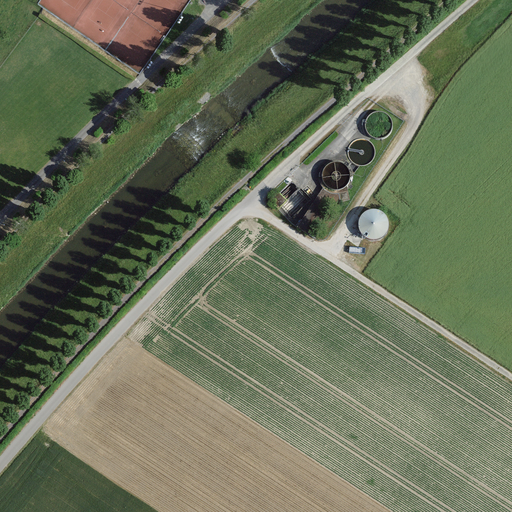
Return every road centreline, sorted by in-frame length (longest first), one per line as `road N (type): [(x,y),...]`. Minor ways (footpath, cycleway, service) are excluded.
road 1 (track): [(447,0),(197,223),(0,441)]
road 2 (track): [(0,249),(285,0)]
road 3 (track): [(248,201),(511,376)]
road 4 (residential): [(0,220),(226,0)]
road 5 (track): [(476,0),(248,201)]
road 6 (track): [(326,253),(418,112),(392,74)]
